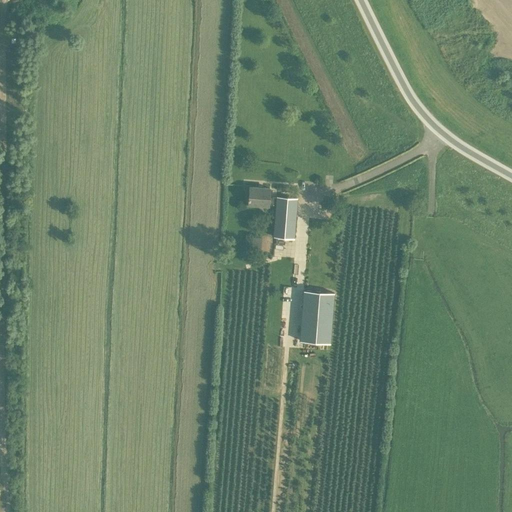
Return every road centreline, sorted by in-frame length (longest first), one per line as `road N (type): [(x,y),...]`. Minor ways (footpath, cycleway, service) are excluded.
road 1 (track): [(5,511),(6,0)]
road 2 (tertiary): [(511,175),(423,117),(360,0)]
